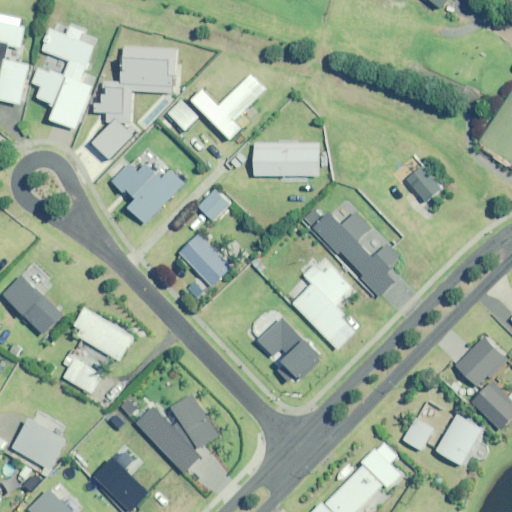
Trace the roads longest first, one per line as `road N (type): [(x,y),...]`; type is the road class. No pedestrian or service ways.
road 1 (residential): [(290,438),(499,238),(511,236)]
road 2 (residential): [(511,259),(311,458)]
road 3 (residential): [(100,241),(290,438)]
road 4 (residential): [(100,241),(56,164),(35,160),(18,173),(30,206)]
